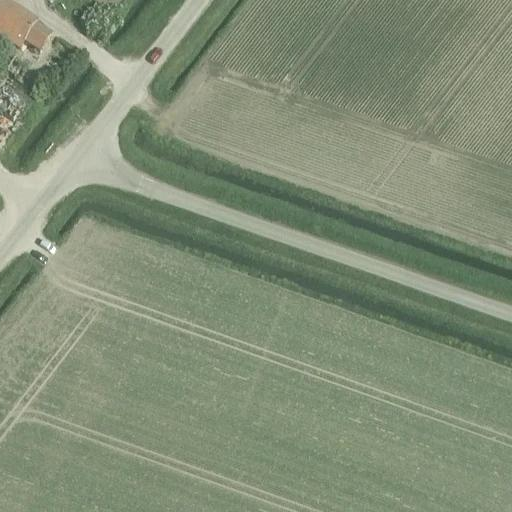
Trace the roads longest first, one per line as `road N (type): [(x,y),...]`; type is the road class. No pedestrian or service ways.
road 1 (unclassified): [(511,318),(142,190),(81,160)]
road 2 (unclassified): [(81,160),(205,0)]
road 3 (unclassified): [(0,263),(81,160)]
